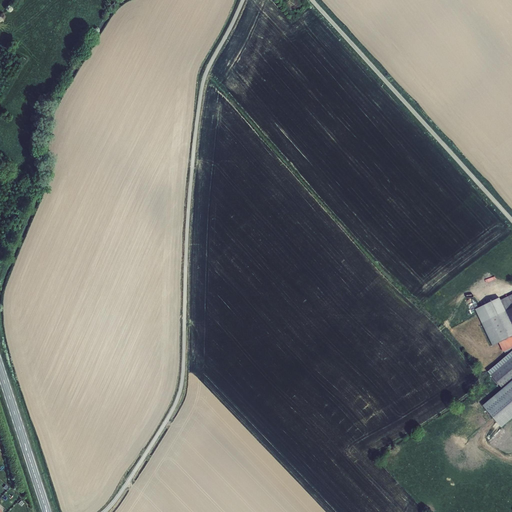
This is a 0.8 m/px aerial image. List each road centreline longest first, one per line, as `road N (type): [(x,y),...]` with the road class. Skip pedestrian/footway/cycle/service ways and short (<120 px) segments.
road 1 (unclassified): [(104,511),(166,421),(181,383),(200,93),(242,0)]
road 2 (unclassified): [(311,0),(511,220)]
road 3 (tertiary): [(46,511),(0,367)]
